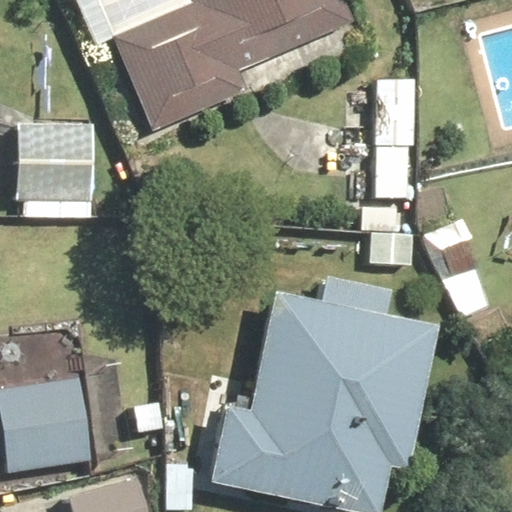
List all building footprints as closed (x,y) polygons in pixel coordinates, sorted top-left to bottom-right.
[(71,0),(90,45),(104,40),(140,133),(241,93),(234,75),(353,28),(341,0),(71,0)] [(415,82),(368,80),(361,199),(408,202),(415,82)] [(92,130),(9,124),(3,198),(87,204),(92,130)] [(310,309),(263,300),(241,414),(207,408),(191,491),(298,511),(363,511),(370,476),(392,480),(421,330),(376,322),(383,285),(317,272),(310,309)] [(74,381),(0,390),(0,477),(84,467),(74,381)] [(145,511),(137,476),(59,495),(63,511),(145,511)]
